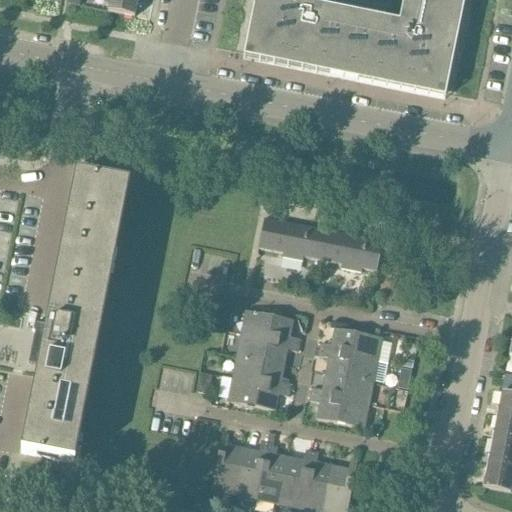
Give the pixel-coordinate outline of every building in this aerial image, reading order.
[(67,0),(67,6),(79,8),(80,0),(67,0)] [(109,0),(106,13),(135,19),(138,0),(109,0)] [(255,0),(244,55),(243,60),(444,101),(464,0),(403,0),(398,25),(315,8),(316,0),(255,0)] [(80,179),(51,327),(36,324),(28,363),(43,366),(26,457),(72,466),(126,188),(80,179)] [(264,221),(258,251),(282,256),(281,260),(302,264),(303,260),(317,263),(323,232),(264,221)] [(376,274),(382,244),(323,232),(317,263),(340,267),(340,272),(360,276),(361,272),(376,274)] [(216,309),(212,325),(229,329),(232,312),(216,309)] [(241,337),(298,348),(300,342),(289,340),(292,323),(245,314),(241,337)] [(331,324),(330,329),(334,331),(349,334),(351,328),(331,324)] [(319,353),(377,364),(382,341),(349,334),(334,331),(331,348),(321,346),(319,353)] [(298,348),(241,337),(236,360),(284,369),(287,353),(297,355),(298,348)] [(319,353),(318,359),(328,361),(325,377),(373,386),(373,384),(383,386),(387,366),(377,364),(319,353)] [(284,369),(236,360),(232,382),(289,393),(291,387),(281,385),(284,369)] [(404,362),(403,368),(411,370),(413,363),(404,362)] [(200,375),(196,394),(209,396),(212,378),(200,375)] [(373,386),(325,377),(322,392),(312,390),(310,398),(368,409),(373,386)] [(289,393),(232,382),(227,405),(275,414),(278,397),(288,399),(289,393)] [(511,396),(501,394),(496,418),(511,421),(511,396)] [(368,409),(310,398),(309,404),(320,406),(316,422),(364,431),(368,409)] [(511,421),(496,418),(491,442),(511,445),(511,421)] [(221,437),(210,494),(233,498),(243,450),(226,447),(228,438),(221,437)] [(511,445),(491,442),(487,465),(511,470),(511,445)] [(255,503),(267,445),(259,444),(258,453),(243,450),(233,498),(255,503)] [(278,507),(288,460),(270,457),(272,447),(267,445),(255,503),(278,507)] [(300,511),(312,454),(305,453),(303,463),(288,460),(278,507),(300,511)] [(303,511),(323,511),(331,468),(316,465),(318,456),(312,454),(300,511),(303,511)] [(347,511),(357,463),(349,462),(347,471),(331,468),(323,511),(347,511)] [(482,490),(510,495),(511,485),(511,470),(487,465),(482,490)]
